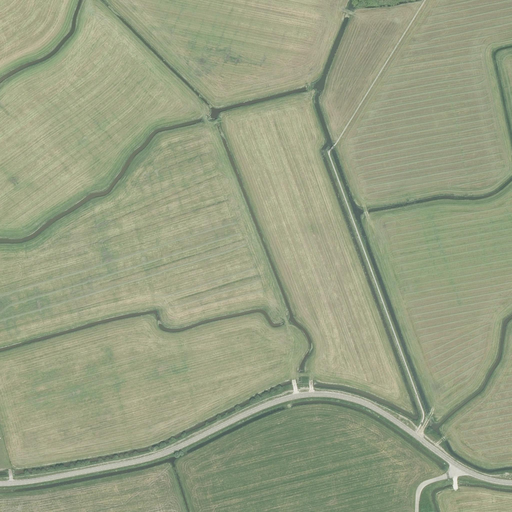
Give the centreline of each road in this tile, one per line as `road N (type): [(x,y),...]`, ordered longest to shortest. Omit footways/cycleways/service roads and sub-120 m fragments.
road 1 (tertiary): [(414,435),(364,403),(308,394),(142,460),(0,483)]
road 2 (track): [(417,437),(433,397),(360,199)]
